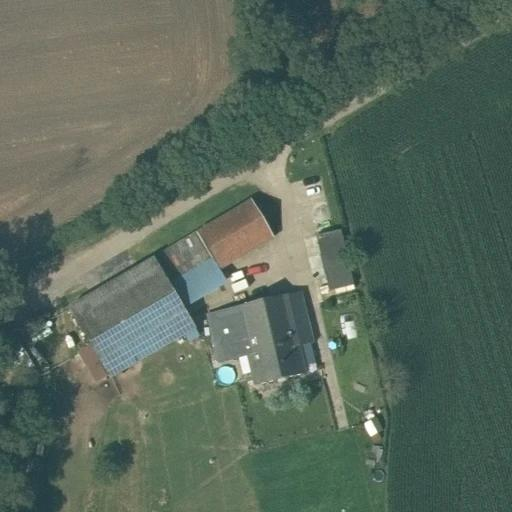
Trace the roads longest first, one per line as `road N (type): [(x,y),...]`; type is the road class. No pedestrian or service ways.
road 1 (unclassified): [(511,13),(246,174)]
road 2 (track): [(0,323),(246,174)]
